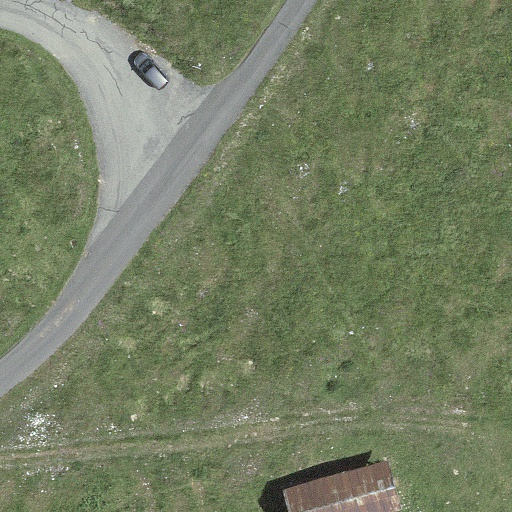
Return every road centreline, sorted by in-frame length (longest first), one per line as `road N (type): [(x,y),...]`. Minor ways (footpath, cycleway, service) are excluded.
road 1 (track): [(0,454),(354,417),(511,428)]
road 2 (track): [(0,377),(82,297),(302,0)]
road 3 (track): [(0,7),(53,26),(92,59),(174,176)]
